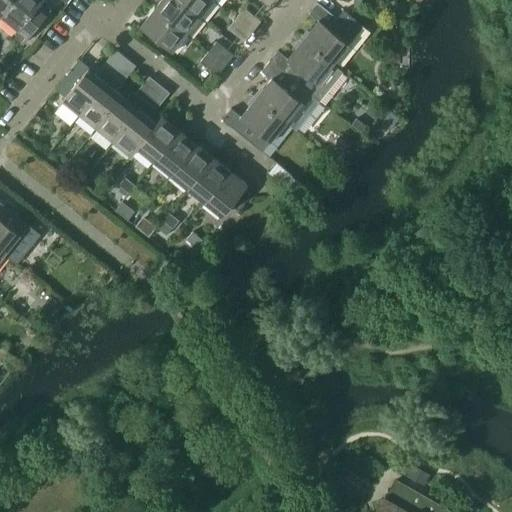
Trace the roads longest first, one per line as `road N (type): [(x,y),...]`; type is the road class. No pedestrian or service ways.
road 1 (residential): [(303,0),(207,111)]
road 2 (residential): [(207,111),(105,23)]
road 3 (residential): [(14,118),(84,31),(105,23)]
